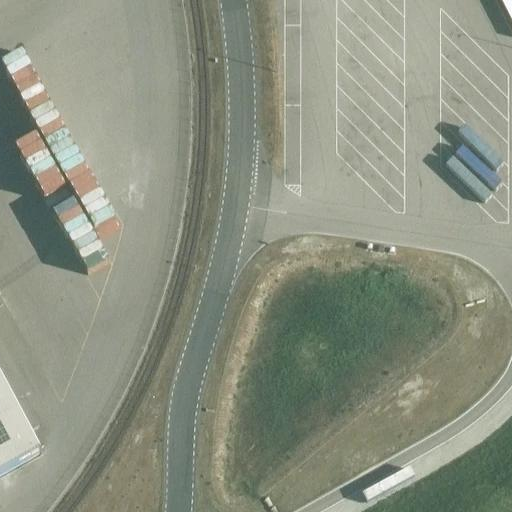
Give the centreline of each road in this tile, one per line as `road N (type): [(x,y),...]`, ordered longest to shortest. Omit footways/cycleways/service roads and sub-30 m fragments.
road 1 (unclassified): [(175,511),(183,394),(233,206),(241,87),(230,0)]
road 2 (unclassified): [(308,511),(455,428),(511,376)]
